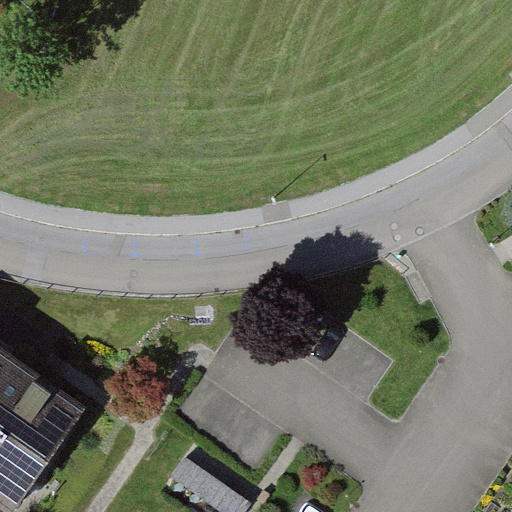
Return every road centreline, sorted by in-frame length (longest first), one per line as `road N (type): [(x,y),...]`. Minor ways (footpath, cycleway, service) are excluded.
road 1 (residential): [(427,206),(342,241),(264,260),(89,261),(0,241)]
road 2 (residential): [(427,206),(509,364),(405,511)]
